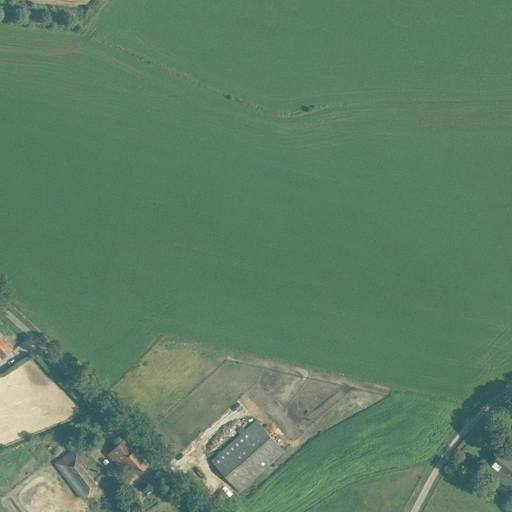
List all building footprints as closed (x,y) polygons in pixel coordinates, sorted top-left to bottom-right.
[(13,348),(0,334),(0,356),(2,359),(13,348)] [(212,460),(239,491),(284,450),(256,420),(212,460)] [(128,462),(138,474),(149,464),(134,449),(133,450),(123,440),(116,447),(107,454),(120,469),(128,462)] [(55,463),(82,498),(97,486),(81,464),(87,458),(77,446),(55,463)] [(500,452),(486,470),(494,476),(511,489),(511,461),(508,458),(500,452)] [(125,502),(129,510),(141,503),(135,493),(132,495),(133,497),(125,502)]
